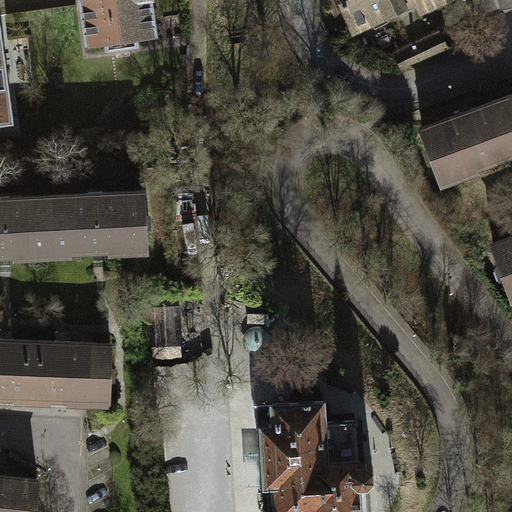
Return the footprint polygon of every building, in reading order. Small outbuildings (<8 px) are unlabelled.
[(80,0),(86,45),(107,43),(108,50),(138,46),(137,38),(157,36),(151,0),(80,0)] [(338,0),(352,31),(414,1),(416,0),(338,0)] [(416,0),(414,1),(420,15),(453,0),(416,0)] [(511,0),(498,0),(500,9),(511,6),(511,0)] [(0,121),(14,119),(0,15),(0,121)] [(447,53),(437,33),(412,45),(415,54),(409,57),(408,55),(400,59),(405,70),(421,65),(447,53)] [(461,171),(511,152),(511,99),(511,97),(474,110),(473,108),(459,113),(460,116),(422,129),(443,186),(464,178),(461,171)] [(49,197),(52,250),(99,247),(125,246),(125,252),(147,251),(144,192),(103,194),(103,191),(89,192),(89,195),(49,197)] [(0,252),(5,252),(52,250),(49,197),(9,199),(9,196),(0,196),(0,252)] [(511,237),(493,245),(511,296),(511,237)] [(181,343),(179,306),(149,308),(151,345),(181,343)] [(258,353),(263,352),(267,349),(270,346),(271,341),(271,336),(269,331),(266,327),(262,325),(257,324),(252,325),(248,327),(244,330),(242,335),(242,339),(243,344),(245,348),(249,351),(253,353),(258,353)] [(0,398),(32,400),(34,342),(14,342),(14,339),(0,338),(0,341),(0,398)] [(34,342),(32,400),(87,402),(87,404),(108,405),(110,345),(70,344),(70,341),(56,340),(56,343),(34,342)] [(370,511),(369,484),(374,479),(374,470),(367,464),(359,464),(357,419),(325,421),(324,400),(273,403),(273,404),(258,405),(259,425),(258,425),(261,485),(260,486),(261,488),(263,486),(268,486),(269,511),(370,511)] [(0,511),(35,511),(38,480),(0,476),(0,511)]
